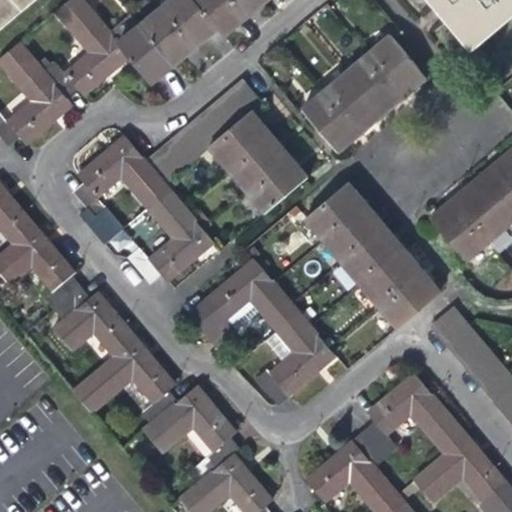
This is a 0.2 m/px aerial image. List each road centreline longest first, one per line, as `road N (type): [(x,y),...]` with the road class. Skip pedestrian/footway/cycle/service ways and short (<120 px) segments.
road 1 (residential): [(419,327),(324,407),(295,421),(260,407),(225,366),(190,346),(52,193),(61,149),(107,110),(142,117),(180,110),(309,0)]
road 2 (residential): [(511,435),(419,327)]
road 3 (unknown): [(409,225),(511,132)]
